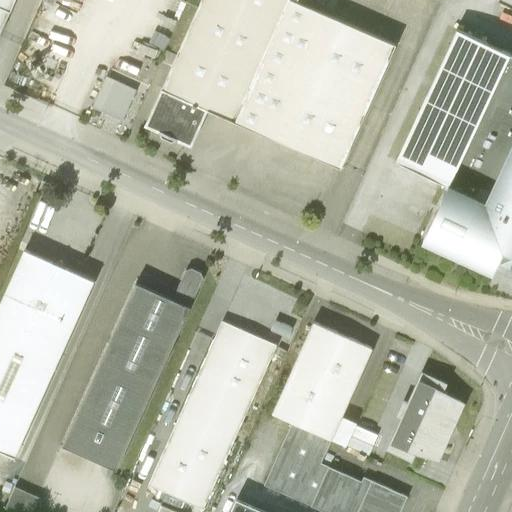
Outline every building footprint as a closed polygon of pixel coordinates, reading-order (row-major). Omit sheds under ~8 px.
[(0,0),(0,34),(15,0),(0,0)] [(207,109),(341,168),(395,46),(293,0),(201,0),(197,10),(145,124),(191,145),(207,109)] [(511,56),(456,30),(395,161),(448,185),(423,239),(494,272),(499,260),(509,265),(511,259),(511,56)] [(131,78),(140,82),(150,60),(141,56),(131,78)] [(149,86),(159,64),(150,60),(140,82),(149,86)] [(135,90),(107,78),(94,106),(113,114),(122,118),(135,90)] [(25,250),(0,304),(0,452),(14,459),(94,281),(66,268),(62,259),(53,263),(25,250)] [(173,299),(136,282),(62,446),(116,471),(203,278),(201,272),(192,268),(185,270),(173,299)] [(277,345),(222,321),(148,485),(203,510),(277,345)] [(272,413),(293,422),(331,439),(372,348),(313,322),(272,413)] [(443,384),(423,375),(390,448),(410,457),(413,450),(419,453),(421,449),(437,457),(460,404),(444,397),(446,393),(440,391),(443,384)] [(320,463),(331,439),(293,422),(265,485),(325,511),(399,511),(406,497),(363,478),(362,482),(320,463)] [(33,511),(40,499),(14,487),(5,509),(11,511),(33,511)] [(266,511),(237,498),(230,511),(266,511)]
